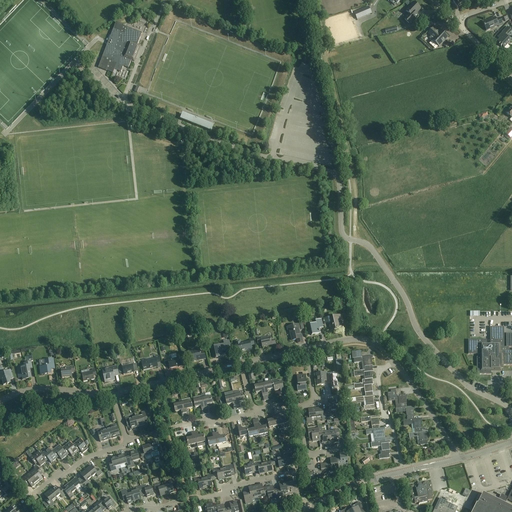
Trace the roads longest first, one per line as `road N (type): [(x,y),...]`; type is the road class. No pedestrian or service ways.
road 1 (unclassified): [(511,417),(504,404),(469,387),(421,336),(371,248),(343,235),(335,174),(258,155)]
road 2 (track): [(354,240),(354,180),(311,0)]
road 3 (residential): [(306,509),(296,472),(199,498)]
road 4 (unclassified): [(242,363),(112,393)]
road 5 (residential): [(404,471),(377,374),(393,360)]
